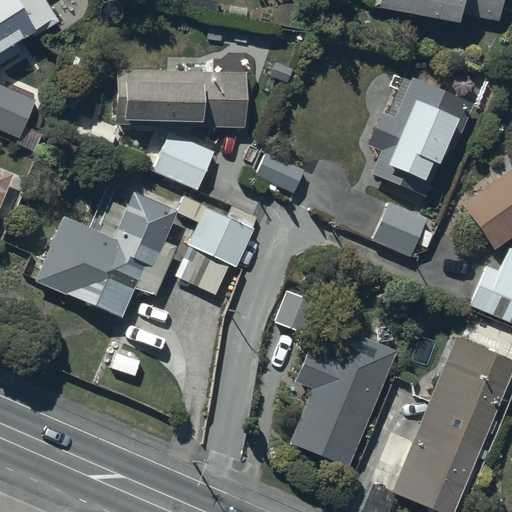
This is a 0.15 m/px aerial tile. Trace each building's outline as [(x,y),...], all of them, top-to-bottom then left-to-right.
[(0,0),(0,65),(19,54),(13,45),(29,36),(31,40),(57,24),(41,0),(38,0),(37,1),(36,0),(0,0)] [(374,0),(373,12),(455,28),(457,16),(494,23),(498,0),(374,0)] [(242,129),(242,73),(163,73),(163,68),(113,68),(113,120),(118,120),(118,126),(189,126),(190,129),(242,129)] [(470,108),(402,78),(384,117),(379,115),(364,147),(377,153),(367,176),(421,200),(444,148),(451,151),(470,108)] [(39,120),(0,103),(0,130),(30,143),(39,120)] [(213,152),(167,133),(150,173),(195,192),(213,152)] [(291,195),(302,171),(263,154),(252,177),(257,179),(254,184),(286,198),(288,193),(291,195)] [(511,169),(460,207),(493,252),(511,238),(511,169)] [(0,203),(11,176),(0,171),(0,203)] [(113,238),(60,216),(32,284),(118,320),(131,288),(150,296),(172,246),(161,241),(173,213),(131,195),(113,238)] [(225,217),(182,199),(175,213),(197,222),(173,278),(214,295),(227,267),(235,271),(258,217),(230,206),(225,217)] [(425,220),(386,203),(369,242),(409,259),(415,245),(425,250),(431,235),(420,230),(425,220)] [(511,249),(507,248),(497,271),(485,266),(467,308),(511,326),(511,249)] [(318,270),(296,260),(287,280),(309,290),(318,270)] [(320,304),(284,291),(271,324),(307,337),(320,304)] [(397,353),(335,326),(323,354),(307,348),(292,383),(311,392),(288,446),(346,470),(397,353)] [(450,511),(511,365),(511,362),(452,338),(387,494),(429,511),(450,511)] [(140,363),(115,353),(109,369),(134,379),(140,363)] [(510,480),(494,475),(486,503),(502,508),(510,480)]
